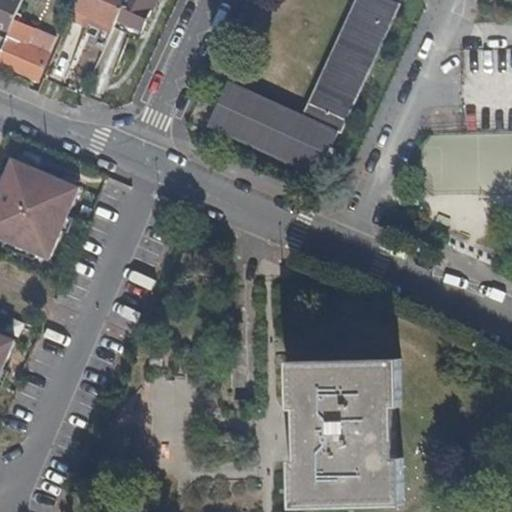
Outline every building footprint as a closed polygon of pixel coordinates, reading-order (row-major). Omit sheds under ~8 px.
[(17,0),(0,0),(0,31),(6,35),(16,13),(21,1),(17,0)] [(75,0),(68,17),(86,25),(87,23),(89,17),(111,27),(114,20),(122,0),(75,0)] [(122,0),(114,20),(140,32),(155,0),(122,0)] [(360,0),(310,110),(235,76),(213,124),(323,174),(334,151),(338,152),(341,145),(338,144),(396,16),(362,0),(360,0)] [(2,45),(0,49),(0,67),(40,84),(52,56),(23,44),(30,28),(21,24),(24,17),(16,13),(6,35),(2,45)] [(111,27),(89,17),(87,23),(108,32),(111,27)] [(0,239),(46,259),(77,187),(11,159),(0,185),(0,239)] [(0,372),(13,340),(0,334),(0,372)] [(408,354),(300,359),(300,404),(305,404),(307,457),(300,458),(302,505),(414,500),(412,454),(407,454),(405,402),(410,401),(408,354)] [(141,362),(141,371),(153,372),(153,362),(141,362)] [(227,441),(199,441),(199,457),(227,457),(227,441)]
